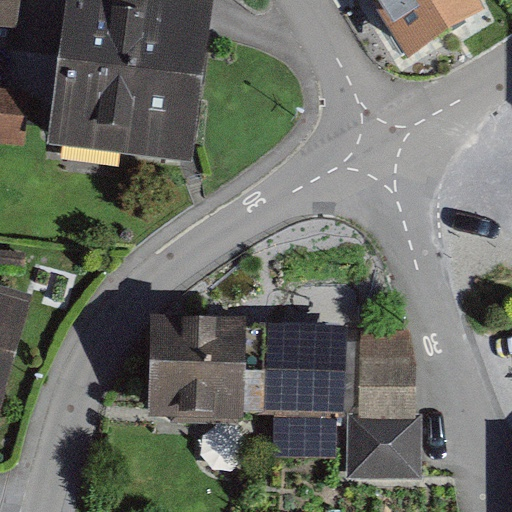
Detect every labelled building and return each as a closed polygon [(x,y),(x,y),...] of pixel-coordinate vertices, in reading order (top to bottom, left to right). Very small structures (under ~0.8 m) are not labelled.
[(12,0),(0,0),(0,28),(9,29),(12,0)] [(371,0),(411,64),(478,22),(467,0),(371,0)] [(204,22),(78,6),(60,149),(186,165),(204,22)] [(0,391),(21,316),(0,310),(0,391)] [(157,420),(238,424),(241,340),(161,336),(157,420)] [(409,340),(366,339),(363,410),(406,412),(409,340)] [(342,341),(273,340),(272,417),(284,418),(284,452),(331,453),(332,417),(340,418),(342,341)] [(416,426),(355,426),(355,475),(416,476),(416,426)]
